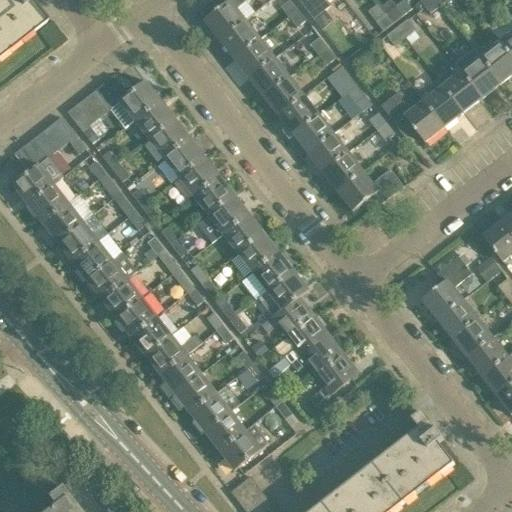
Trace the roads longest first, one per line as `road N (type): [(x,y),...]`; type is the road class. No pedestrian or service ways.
road 1 (residential): [(356,284),(143,14)]
road 2 (tertiary): [(184,511),(0,310)]
road 3 (residential): [(507,488),(356,284)]
road 4 (residential): [(356,284),(511,163)]
road 5 (residential): [(0,125),(101,43)]
